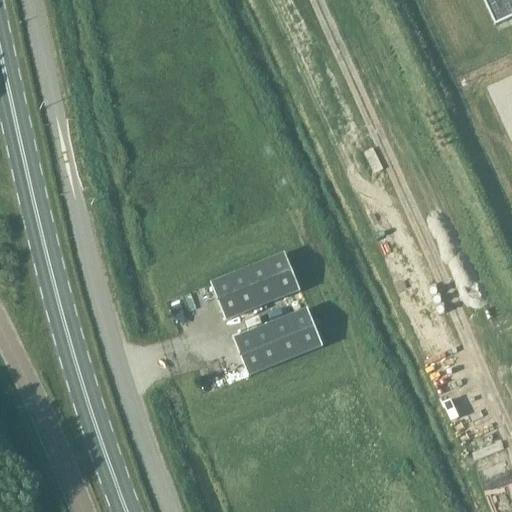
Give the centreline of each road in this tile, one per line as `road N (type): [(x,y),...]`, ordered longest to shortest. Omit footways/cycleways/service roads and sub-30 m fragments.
road 1 (unclassified): [(171,511),(87,258),(28,0)]
road 2 (primary): [(126,511),(38,229),(0,52)]
road 3 (unclassified): [(0,331),(82,511)]
